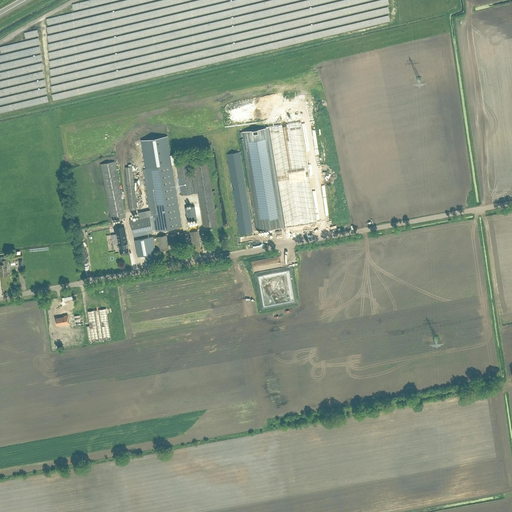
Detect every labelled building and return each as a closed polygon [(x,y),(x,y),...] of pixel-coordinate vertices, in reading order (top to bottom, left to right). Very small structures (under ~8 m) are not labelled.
[(258,231),(261,230),(284,227),(268,128),(242,132),(258,231)] [(153,217),(150,218),(149,215),(130,220),(133,236),(153,232),(152,230),(155,229),(156,231),(182,226),(172,164),(167,136),(141,140),(146,168),(153,217)] [(252,232),(240,152),(227,154),(239,234),(252,232)] [(191,177),(189,163),(177,165),(181,195),(198,192),(203,227),(217,225),(207,160),(193,162),(195,177),(191,177)] [(126,217),(115,162),(101,165),(112,220),(126,217)] [(125,167),(130,210),(136,209),(132,166),(125,167)] [(185,207),(187,220),(197,218),(195,206),(185,207)] [(128,243),(124,226),(114,228),(117,245),(118,245),(120,253),(128,251),(127,243),(128,243)] [(210,229),(203,230),(205,238),(212,237),(210,229)] [(200,245),(198,231),(190,232),(192,246),(200,245)] [(178,243),(185,241),(184,232),(177,234),(178,243)] [(171,244),(175,243),(178,243),(176,234),(169,235),(171,244)] [(168,249),(166,235),(158,236),(161,250),(168,249)] [(157,259),(153,236),(137,239),(140,256),(145,255),(146,261),(157,259)] [(107,337),(102,310),(83,314),(88,341),(107,337)] [(55,313),(55,316),(49,317),(51,327),(57,326),(58,328),(63,327),(63,325),(68,324),(69,325),(74,324),(72,313),(67,314),(61,315),(61,312),(55,313)]
